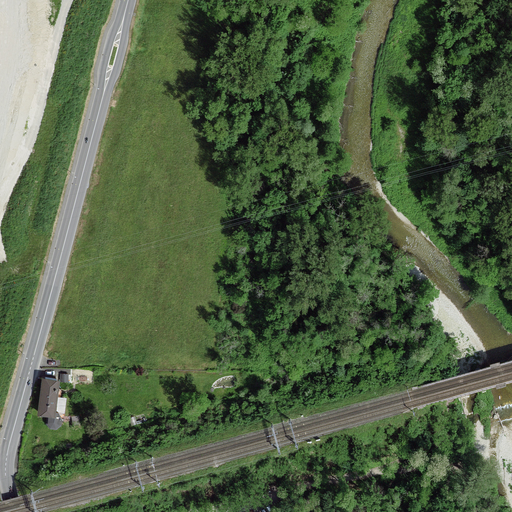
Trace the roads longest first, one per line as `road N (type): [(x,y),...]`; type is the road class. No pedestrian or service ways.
road 1 (tertiary): [(102,98),(10,440),(5,470),(14,511)]
road 2 (track): [(369,473),(206,511)]
road 3 (unknown): [(369,473),(511,433)]
